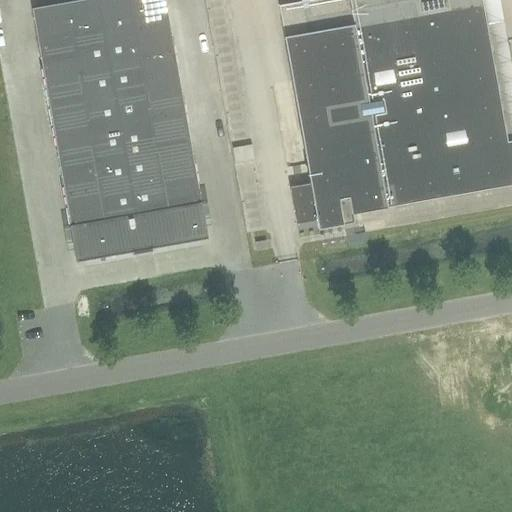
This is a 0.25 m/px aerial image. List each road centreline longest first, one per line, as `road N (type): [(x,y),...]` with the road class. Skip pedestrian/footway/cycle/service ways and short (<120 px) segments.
road 1 (unclassified): [(511,304),(0,398)]
road 2 (unknown): [(56,275),(237,243)]
road 3 (unknown): [(511,197),(343,228)]
